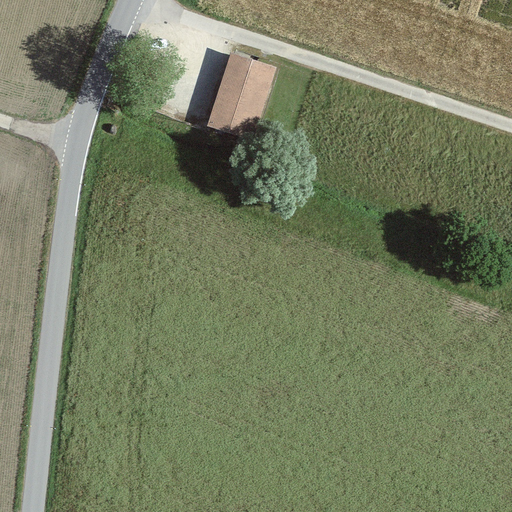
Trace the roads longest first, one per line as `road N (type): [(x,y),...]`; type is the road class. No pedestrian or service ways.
road 1 (tertiary): [(132,0),(100,73),(81,149),(33,511)]
road 2 (track): [(136,0),(511,129)]
